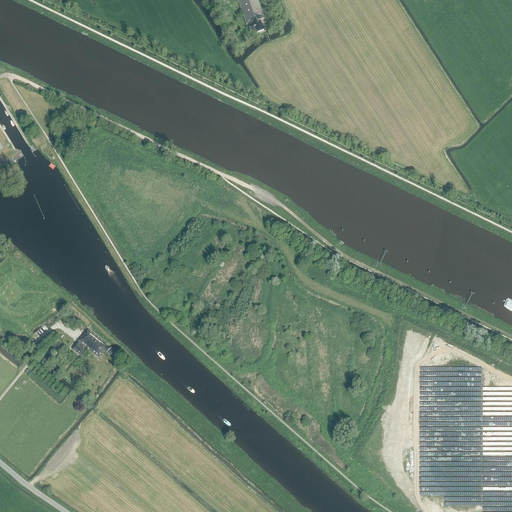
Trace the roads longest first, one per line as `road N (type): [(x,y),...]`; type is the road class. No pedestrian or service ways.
road 1 (track): [(6,75),(276,201),(343,255),(511,337)]
road 2 (track): [(382,316),(306,283),(282,243),(258,225),(238,182)]
